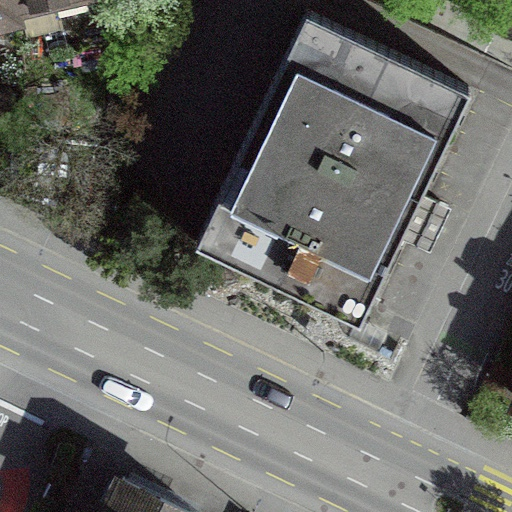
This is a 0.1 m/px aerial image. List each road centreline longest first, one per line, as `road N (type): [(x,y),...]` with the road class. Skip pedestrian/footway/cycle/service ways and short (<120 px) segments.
road 1 (primary): [(0,299),(387,489)]
road 2 (residential): [(387,489),(511,227)]
